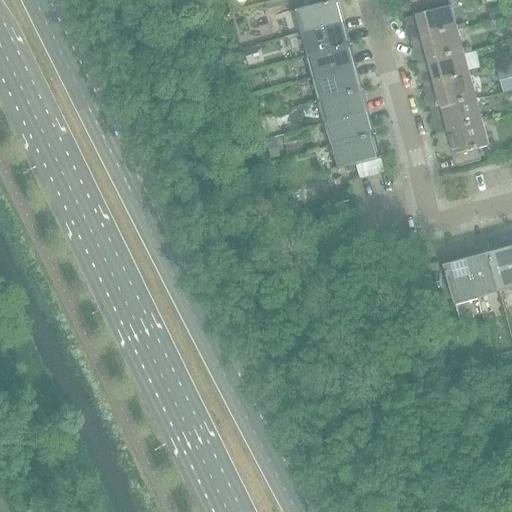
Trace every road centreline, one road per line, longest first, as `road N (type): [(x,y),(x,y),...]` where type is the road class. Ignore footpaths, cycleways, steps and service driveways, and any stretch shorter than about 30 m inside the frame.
road 1 (primary): [(303,511),(44,0)]
road 2 (primary): [(0,47),(224,511)]
road 3 (residential): [(511,198),(430,220),(372,0)]
